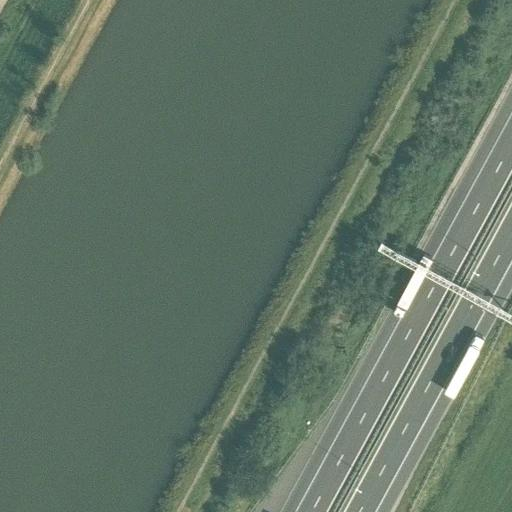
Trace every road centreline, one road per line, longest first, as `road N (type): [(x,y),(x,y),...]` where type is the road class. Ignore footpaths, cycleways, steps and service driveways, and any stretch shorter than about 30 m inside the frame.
road 1 (motorway): [(511,131),(305,511)]
road 2 (motorway): [(366,511),(511,244)]
